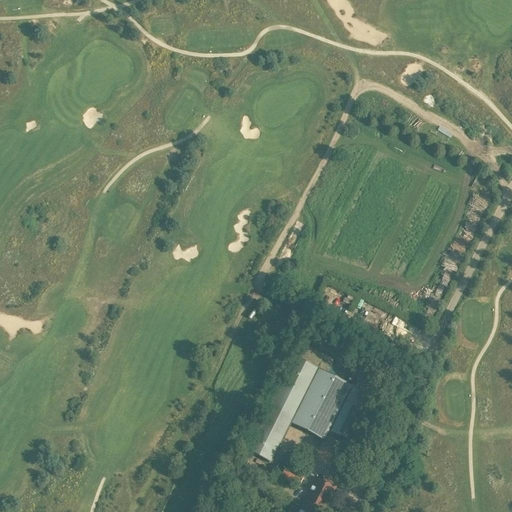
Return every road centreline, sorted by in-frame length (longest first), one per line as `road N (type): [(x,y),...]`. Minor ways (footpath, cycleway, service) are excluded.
road 1 (track): [(135,511),(207,387),(352,94),(351,62),(314,0)]
road 2 (track): [(511,129),(478,93),(420,55),(349,48),(277,27),(245,52),(193,55),(154,40),(101,0)]
road 3 (unclassified): [(346,511),(511,184)]
road 4 (track): [(511,431),(454,435),(398,409),(253,289)]
road 5 (track): [(251,48),(197,130),(134,159),(94,205)]
road 6 (track): [(471,491),(472,373),(493,329),(496,294),(511,278)]
road 7 (track): [(138,0),(0,18)]
